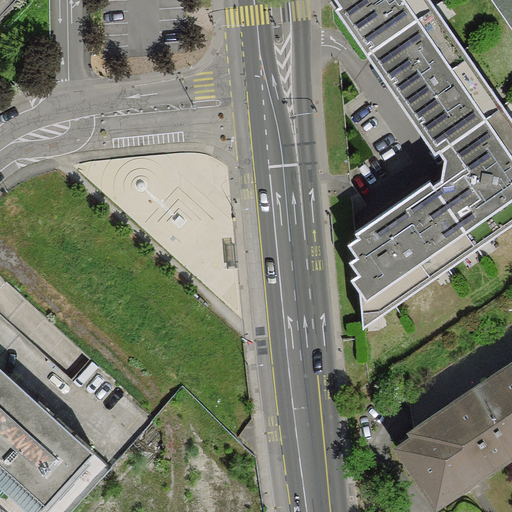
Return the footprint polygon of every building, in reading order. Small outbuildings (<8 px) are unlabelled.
[(0,0),(0,21),(21,0),(0,0)] [(368,54),(435,6),(430,0),(336,0),(340,5),(336,9),(368,54)] [(430,0),(435,6),(505,106),(511,116),(511,28),(492,0),(430,0)] [(511,0),(492,0),(511,28),(511,0)] [(505,106),(435,6),(368,54),(436,153),(441,150),(505,106)] [(511,116),(505,106),(441,150),(446,158),(442,178),(435,183),(478,248),(511,224),(511,116)] [(364,327),(478,248),(435,183),(432,180),(357,231),(359,236),(350,243),(358,255),(351,260),(359,272),(352,277),(361,290),(364,327)] [(511,288),(443,334),(460,359),(511,324),(511,288)] [(511,324),(460,359),(408,393),(416,431),(480,389),(511,367),(511,324)] [(443,334),(392,369),(408,393),(460,359),(443,334)] [(95,450),(0,364),(0,511),(47,511),(93,462),(88,458),(95,450)] [(511,367),(480,389),(511,436),(511,367)] [(511,453),(511,436),(480,389),(416,431),(401,441),(404,445),(401,447),(438,503),(511,453)]
